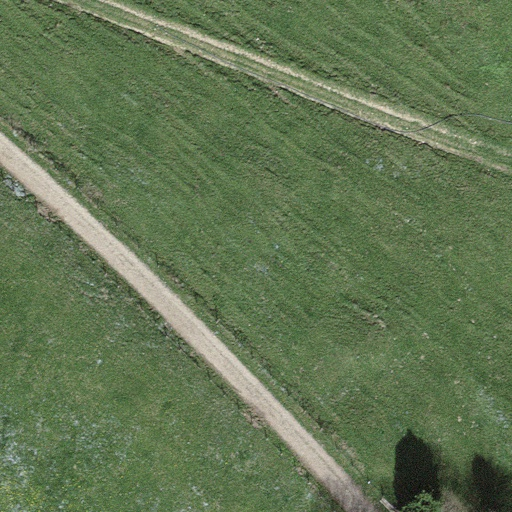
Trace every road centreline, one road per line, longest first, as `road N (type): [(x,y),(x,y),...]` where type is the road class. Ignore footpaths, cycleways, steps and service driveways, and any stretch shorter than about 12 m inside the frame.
road 1 (track): [(0,144),(290,431),(360,511)]
road 2 (track): [(511,177),(78,0)]
